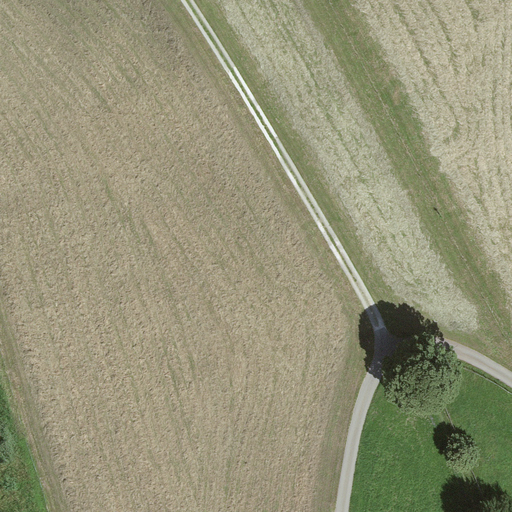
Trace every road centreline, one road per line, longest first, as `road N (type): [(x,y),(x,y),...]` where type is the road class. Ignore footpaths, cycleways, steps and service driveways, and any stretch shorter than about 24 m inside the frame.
road 1 (track): [(387,353),(363,291),(188,0)]
road 2 (unclassified): [(344,511),(355,422),(387,353),(431,342),(511,378)]
